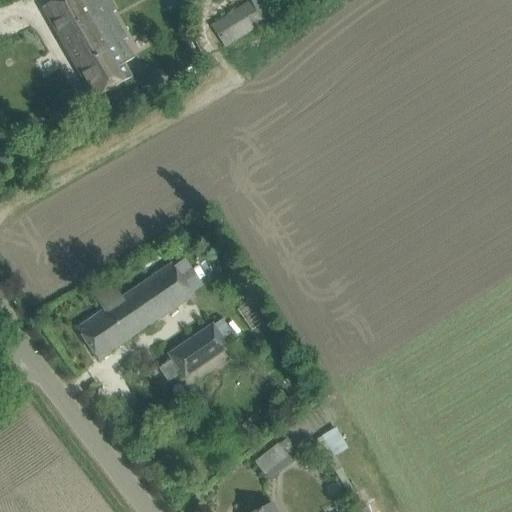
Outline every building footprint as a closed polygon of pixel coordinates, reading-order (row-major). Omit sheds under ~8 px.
[(57,0),(43,8),(95,99),(112,89),(131,78),(124,65),(137,58),(126,39),(112,14),(116,11),(109,0),(57,0)] [(281,13),(276,4),(282,0),(249,0),(210,25),(224,48),(281,13)] [(98,361),(115,350),(193,297),(172,265),(122,299),(112,284),(93,297),(103,311),(77,329),(98,361)] [(184,377),(201,366),(227,348),(213,326),(170,356),(184,377)] [(331,457),(346,447),(333,427),(317,438),(331,457)] [(269,480),(293,463),(292,463),(298,458),(286,440),(256,462),(269,480)]
